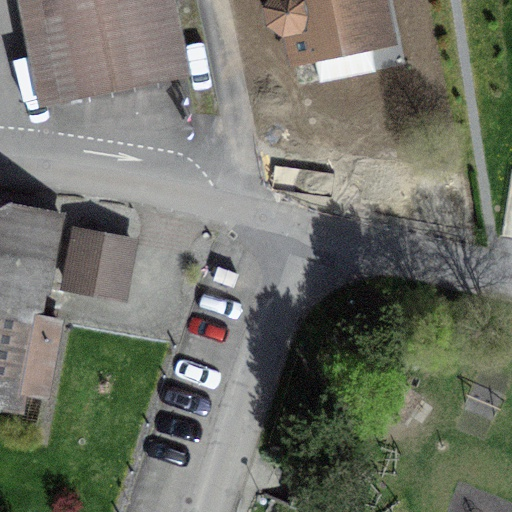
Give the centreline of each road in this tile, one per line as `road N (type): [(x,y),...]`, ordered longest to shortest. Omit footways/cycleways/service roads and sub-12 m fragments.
road 1 (residential): [(305,229),(0,168)]
road 2 (residential): [(305,229),(211,511)]
road 3 (residential): [(511,278),(305,229)]
